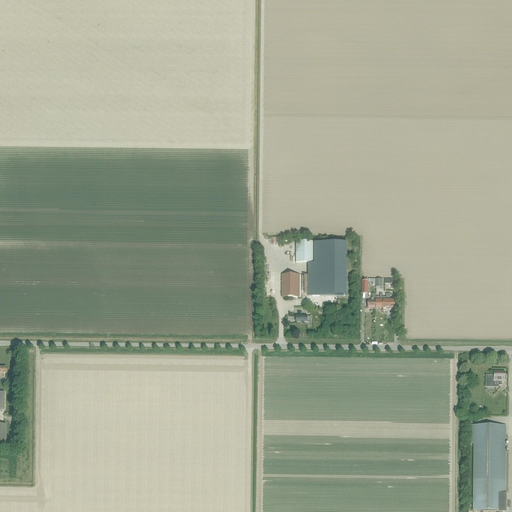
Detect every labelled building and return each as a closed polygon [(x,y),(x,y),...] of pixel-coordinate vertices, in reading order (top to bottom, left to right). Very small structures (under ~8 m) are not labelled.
[(313,263),(313,242),(295,242),(295,263),(313,263)] [(345,296),(346,243),(314,243),(314,263),(313,263),(308,263),(308,296),(314,296),(345,296)] [(299,298),(299,275),(281,275),(281,298),(299,298)] [(307,317),(301,317),(301,312),(298,312),(298,317),(296,316),(296,322),(307,323),(307,322),(311,322),(311,317),(307,317)] [(504,382),(505,378),(505,372),(493,372),(493,376),(485,375),(485,387),(499,388),(499,386),(502,386),(502,382),(504,382)] [(506,426),(471,426),(471,444),(473,444),(472,511),(507,511),(507,494),(505,494),(506,426)]
